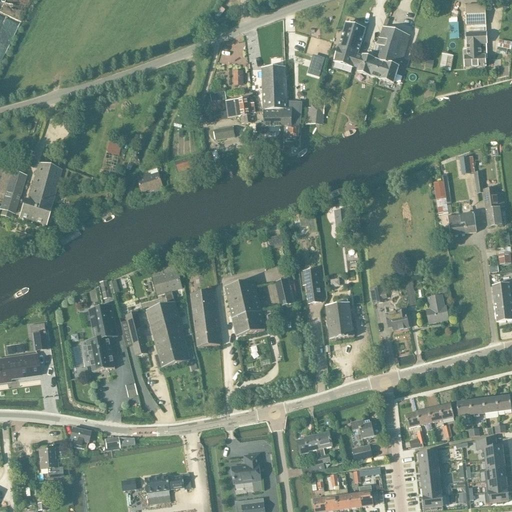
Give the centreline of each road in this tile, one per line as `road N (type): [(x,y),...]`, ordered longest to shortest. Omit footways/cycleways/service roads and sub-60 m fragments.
road 1 (unclassified): [(0,112),(148,67),(316,0)]
road 2 (tertiary): [(0,414),(156,430),(277,411)]
road 3 (residential): [(400,511),(385,379)]
road 4 (tertiary): [(385,379),(511,348)]
